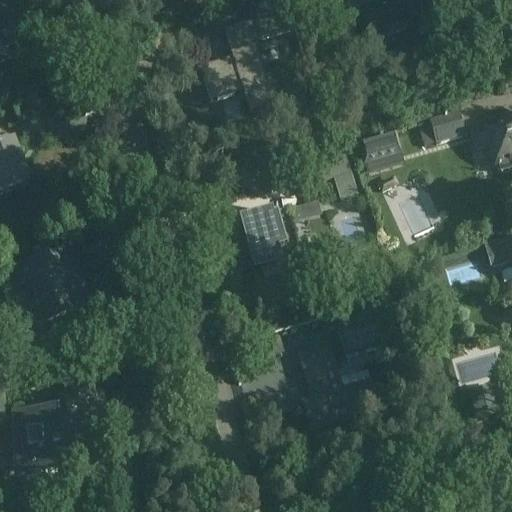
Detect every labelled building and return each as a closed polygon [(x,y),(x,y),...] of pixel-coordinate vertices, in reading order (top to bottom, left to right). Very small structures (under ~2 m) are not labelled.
[(233,59),(201,69),(212,104),(244,94),(252,117),(275,109),(277,115),(278,115),(276,107),(256,45),(294,33),(283,0),(262,0),(249,4),(254,21),(224,31),(233,59)] [(344,0),(350,16),(362,12),(373,50),(432,32),(422,0),(344,0)] [(429,123),(423,125),(429,146),(436,144),(436,146),(466,137),(458,113),(429,122),(429,123)] [(487,133),(473,137),(477,151),(491,147),(496,167),(499,166),(502,175),(511,171),(511,122),(508,121),(501,123),(499,128),(487,132),(487,133)] [(397,135),(358,144),(365,166),(402,156),(397,135)] [(0,195),(29,184),(13,142),(0,147),(0,195)] [(344,156),(301,170),(307,189),(332,181),(339,203),(357,198),(344,156)] [(276,169),(244,178),(248,197),(274,191),(272,183),(279,181),(276,169)] [(398,188),(394,180),(378,188),(382,196),(398,188)] [(255,273),(262,271),(265,285),(268,285),(267,281),(308,270),(296,226),(292,210),(274,215),(273,209),(240,219),(255,273)] [(511,263),(511,243),(511,238),(484,246),(491,270),(511,263)] [(64,256),(6,275),(11,291),(30,285),(43,327),(90,312),(76,268),(69,271),(64,256)] [(460,268),(437,277),(446,299),(469,289),(460,268)] [(386,287),(381,272),(371,275),(376,291),(386,287)] [(381,314),(337,326),(345,358),(390,346),(381,314)] [(299,359),(313,406),(303,409),(309,429),(335,421),(336,425),(369,415),(380,411),(371,381),(341,390),(329,350),(299,359)] [(492,388),(469,395),(477,422),(500,415),(492,388)] [(67,416),(16,419),(18,451),(35,450),(37,475),(73,473),(72,438),(103,437),(101,398),(66,400),(67,416)]
